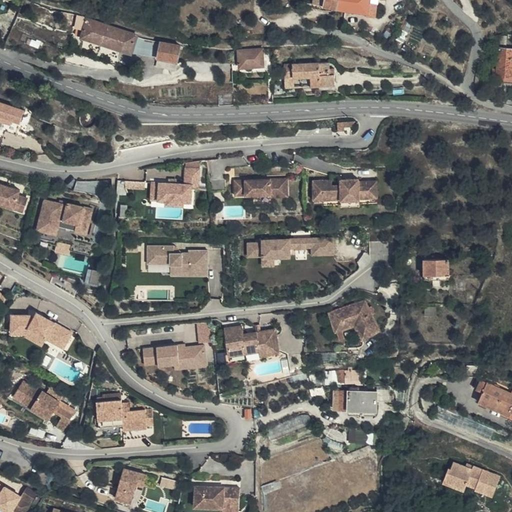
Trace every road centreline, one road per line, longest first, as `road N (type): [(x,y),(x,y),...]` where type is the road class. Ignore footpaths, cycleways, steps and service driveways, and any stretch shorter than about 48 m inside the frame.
road 1 (residential): [(0,440),(94,456),(233,441),(240,429),(229,413),(154,393),(128,373),(97,324)]
road 2 (residential): [(0,157),(88,171),(199,150),(359,141),(375,107)]
road 3 (tertiary): [(375,107),(251,113),(112,103),(0,51)]
road 4 (track): [(50,0),(216,38),(358,41)]
road 5 (residential): [(97,324),(316,304),(371,269)]
road 6 (tertiary): [(511,121),(375,107)]
road 7 (unknown): [(56,81),(68,66),(174,69)]
